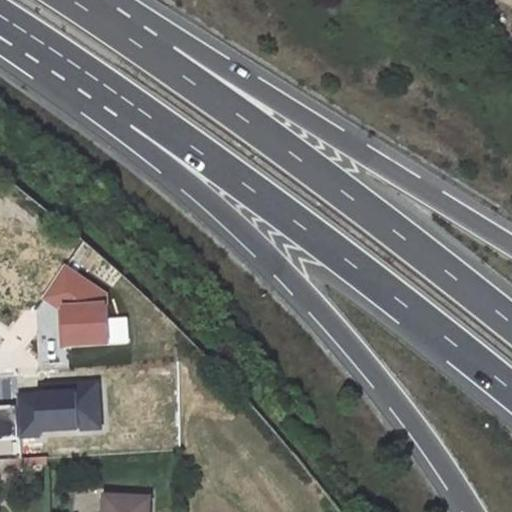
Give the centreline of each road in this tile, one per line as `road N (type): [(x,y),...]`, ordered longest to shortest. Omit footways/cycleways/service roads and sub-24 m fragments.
road 1 (trunk): [(139,109),(149,152),(297,283),(467,511)]
road 2 (trunk): [(139,109),(511,391)]
road 3 (trunk): [(511,323),(159,57)]
road 4 (trunk): [(511,241),(210,56),(159,57)]
road 5 (trunk): [(0,16),(139,109)]
